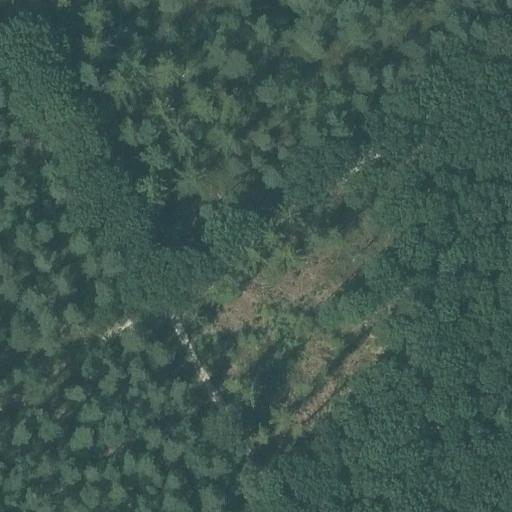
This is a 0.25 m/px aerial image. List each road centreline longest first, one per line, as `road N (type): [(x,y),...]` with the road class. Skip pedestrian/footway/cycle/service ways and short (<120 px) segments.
road 1 (track): [(157,309),(8,0)]
road 2 (track): [(264,511),(157,309)]
